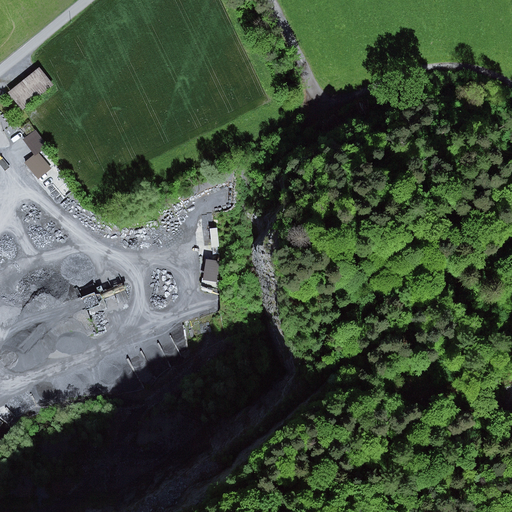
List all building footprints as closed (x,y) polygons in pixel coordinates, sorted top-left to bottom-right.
[(43,68),(11,93),(23,109),(56,85),(43,68)] [(46,144),(32,128),(19,139),(33,155),(46,144)] [(55,166),(41,150),(28,161),(42,177),(55,166)] [(226,260),(210,257),(206,277),(223,280),(226,260)] [(79,291),(83,302),(100,296),(95,285),(79,291)]
